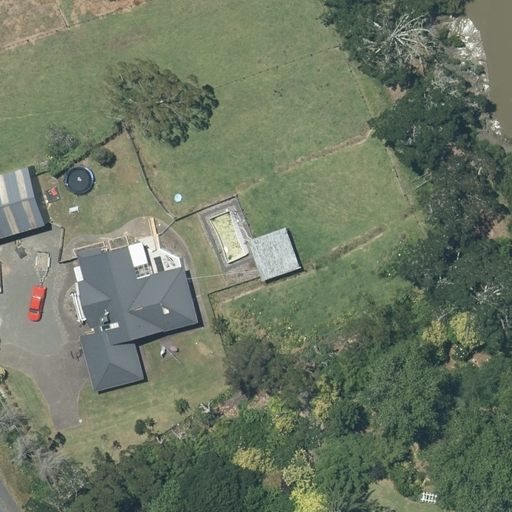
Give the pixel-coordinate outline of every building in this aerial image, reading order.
[(190,119),(170,137),(184,152),(204,135),(190,119)] [(49,171),(45,159),(0,171),(0,238),(54,222),(40,173),(49,171)] [(299,266),(285,227),(248,240),(262,280),(299,266)] [(166,330),(198,321),(182,264),(136,277),(127,244),(101,250),(100,245),(76,252),(83,278),(77,280),(90,328),(93,327),(94,332),(78,336),(93,391),(143,377),(132,337),(165,328),(166,330)] [(322,401),(295,415),(306,435),(333,422),(322,401)]
